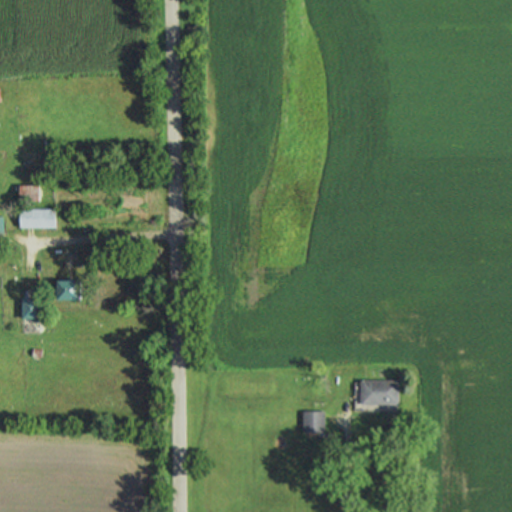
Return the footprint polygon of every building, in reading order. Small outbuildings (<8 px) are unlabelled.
[(18,184),(17,201),(36,202),(37,185),(18,184)] [(18,209),(19,228),(55,227),(55,208),(18,209)] [(54,279),(54,299),(79,299),(79,279),(54,279)] [(21,298),(21,318),(39,318),(39,298),(21,298)] [(358,380),(359,405),(397,405),(397,379),(358,380)] [(302,411),(301,433),(322,433),(322,411),(302,411)]
